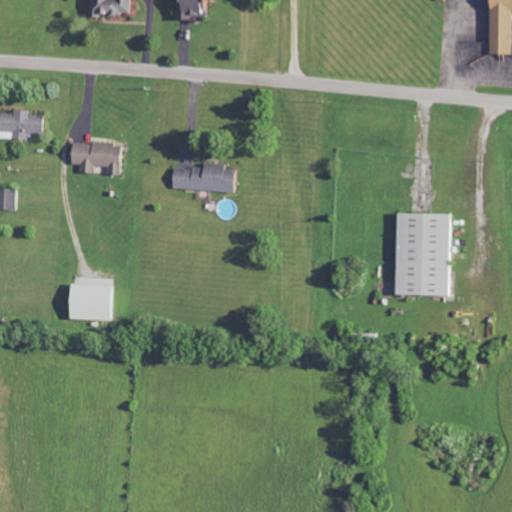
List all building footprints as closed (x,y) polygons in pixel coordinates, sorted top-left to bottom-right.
[(96,0),(96,14),(136,16),(136,0),(96,0)] [(182,20),(198,21),(198,17),(215,18),(215,0),(188,0),(189,4),(183,4),(182,20)] [(511,54),(511,0),(495,0),(496,55),(511,54)] [(3,139),(33,140),(33,134),(51,135),(51,115),(36,115),(36,113),(0,112),(0,132),(3,132),(3,139)] [(100,174),(101,166),(114,167),(113,175),(128,176),(130,146),(80,141),(77,165),(85,165),(85,172),(100,174)] [(232,164),(210,163),(210,169),(180,168),(179,189),(243,192),(244,170),(231,170),(232,164)] [(0,209),(21,210),(21,189),(0,188),(0,209)] [(457,296),(459,214),(406,213),(404,295),(457,296)] [(79,320),(121,321),(122,285),(79,285),(79,320)]
